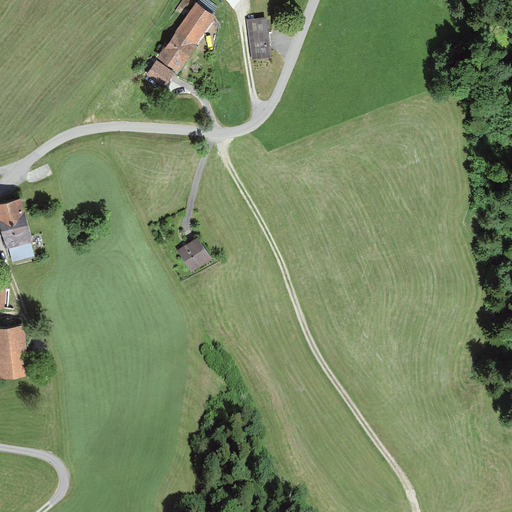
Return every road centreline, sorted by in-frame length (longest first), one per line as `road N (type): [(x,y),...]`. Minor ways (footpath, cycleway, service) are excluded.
road 1 (track): [(415,511),(216,135)]
road 2 (unclassified): [(311,0),(264,116),(216,135),(123,125),(77,133),(20,170)]
road 3 (unknown): [(264,116),(228,0)]
